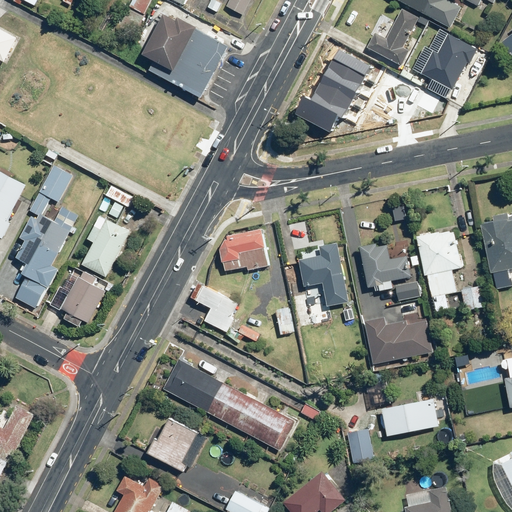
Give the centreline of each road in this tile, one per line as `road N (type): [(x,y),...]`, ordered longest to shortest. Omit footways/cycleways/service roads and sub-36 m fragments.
road 1 (tertiary): [(206,209),(109,381)]
road 2 (residential): [(322,175),(511,136)]
road 3 (tertiary): [(313,0),(233,156)]
road 4 (tertiary): [(109,381),(42,511)]
road 5 (residential): [(0,323),(109,381)]
road 6 (residential): [(322,175),(235,192),(206,209)]
